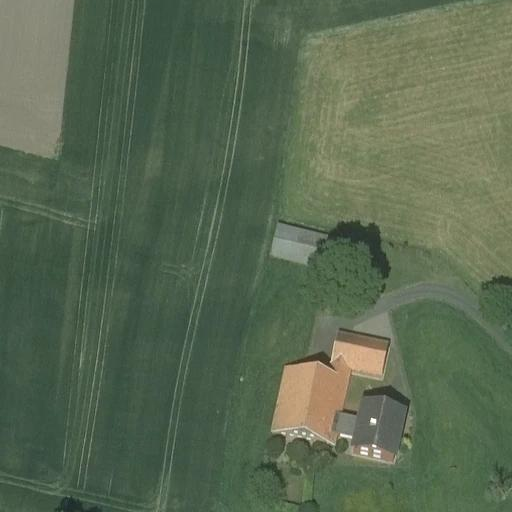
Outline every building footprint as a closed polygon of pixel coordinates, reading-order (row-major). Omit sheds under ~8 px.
[(345,245),(276,229),(269,258),(339,274),(345,245)] [(388,349),(335,337),(325,380),(346,384),(348,373),(381,380),(388,349)] [(325,380),(285,371),(271,437),(333,450),(336,439),(340,419),(348,384),(346,384),(325,380)] [(403,419),(362,410),(359,424),(355,443),(352,456),(392,465),(403,419)] [(359,424),(340,419),(336,439),(355,443),(359,424)]
